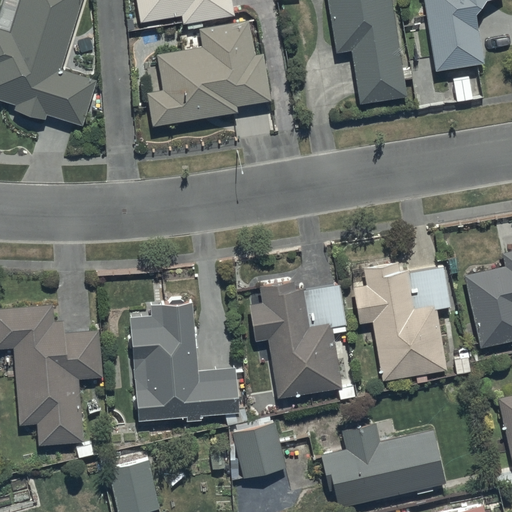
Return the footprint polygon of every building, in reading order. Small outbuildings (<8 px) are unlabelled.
[(59,69),(79,0),(17,0),(9,30),(0,27),(0,99),(14,103),(13,108),(42,117),(44,113),(80,124),(93,79),(59,69)] [(134,0),(138,21),(180,15),(181,22),(231,15),(229,0),(134,0)] [(325,0),(334,51),(348,49),(357,103),(404,96),(388,0),(325,0)] [(421,0),(432,70),(482,62),(473,13),(481,0),(421,0)] [(145,90),(151,125),(236,111),(235,104),(268,99),(260,51),(253,52),(248,19),(197,27),(199,45),(154,53),(159,88),(145,90)] [(463,275),(479,345),(479,346),(511,338),(511,249),(500,252),(503,266),(463,275)] [(357,321),(369,319),(380,380),(445,368),(434,307),(448,305),(441,265),(407,271),(406,267),(397,269),(396,262),(361,268),(363,283),(350,285),(357,321)] [(253,339),(265,337),(275,397),(341,386),(332,332),(346,330),(338,281),(292,288),(291,280),(257,285),(260,301),(247,303),(253,339)] [(149,314),(129,316),(135,419),(185,416),(185,420),(198,419),(197,413),(235,411),(232,366),(195,368),(191,299),(148,301),(149,314)] [(0,347),(12,346),(18,423),(36,422),(38,444),(81,440),(76,377),(100,375),(96,327),(62,330),(61,320),(52,320),(51,304),(0,307),(0,347)] [(511,392),(495,396),(511,472),(511,392)] [(272,419),(229,431),(241,477),(284,466),(272,419)] [(335,507),(443,481),(430,427),(377,440),(373,421),(339,429),(343,446),(317,453),(327,491),(331,490),(335,507)] [(105,468),(115,511),(132,511),(158,506),(147,458),(105,468)] [(482,511),(480,503),(438,511),(482,511)]
